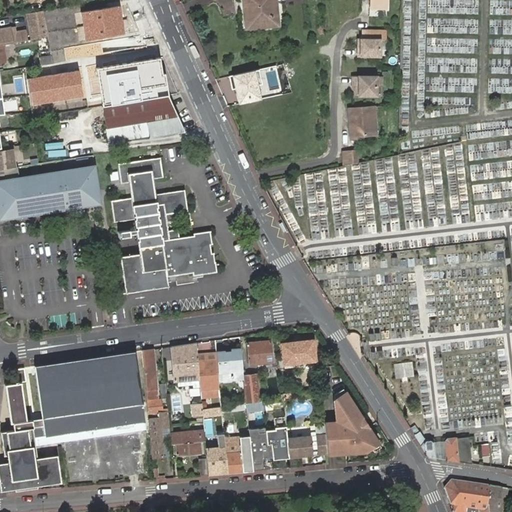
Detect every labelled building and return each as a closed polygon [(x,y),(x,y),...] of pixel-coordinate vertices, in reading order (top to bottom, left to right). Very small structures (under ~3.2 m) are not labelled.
[(274,0),(242,0),(243,5),(245,4),(248,31),(277,29),(274,0)] [(120,5),(80,12),(85,41),(126,34),(120,5)] [(46,19),(44,11),(28,14),(29,22),(46,19)] [(13,43),(49,37),(46,19),(29,22),(31,36),(13,39),(13,43)] [(0,44),(13,43),(13,39),(10,28),(0,29),(0,44)] [(379,41),(357,40),(357,51),(359,50),(359,57),(379,57),(379,41)] [(40,65),(53,63),(52,56),(40,58),(40,65)] [(159,57),(96,68),(102,106),(167,96),(164,73),(161,73),(159,57)] [(22,69),(10,71),(11,78),(23,77),(22,69)] [(79,70),(27,79),(31,105),(84,96),(79,70)] [(375,78),(351,77),(351,86),(354,86),(354,92),(354,97),(375,97),(375,87),(375,78)] [(186,132),(169,95),(167,96),(102,106),(106,129),(147,122),(150,138),(186,132)] [(347,137),(358,137),(372,137),(371,109),(347,109),(347,137)] [(108,143),(150,138),(147,122),(106,129),(108,143)] [(351,150),(352,165),(360,163),(359,149),(351,150)] [(341,151),(342,167),(352,165),(351,150),(341,151)] [(0,169),(10,168),(14,167),(12,151),(0,153),(0,152),(0,169)] [(152,183),(163,181),(160,160),(117,166),(119,188),(127,187),(152,183)] [(17,167),(0,169),(0,220),(25,216),(100,207),(93,166),(19,177),(17,167)] [(152,183),(127,187),(130,202),(155,198),(152,183)] [(155,198),(130,202),(107,205),(111,226),(133,224),(138,259),(119,262),(125,295),(169,288),(167,279),(193,275),(194,279),(217,275),(214,256),(210,256),(209,248),(213,247),(211,233),(193,236),(194,239),(179,242),(175,217),(188,215),(185,194),(155,198)] [(271,342),(247,345),(249,364),(273,362),(271,342)] [(314,342),(283,345),(286,369),(306,367),(305,362),(315,361),(314,342)] [(197,344),(171,347),(175,382),(200,379),(198,361),(198,354),(197,344)] [(216,350),(216,352),(217,359),(219,377),(231,376),(236,379),(244,378),(244,376),(241,348),(232,348),(232,351),(227,351),(227,349),(216,350)] [(154,350),(142,352),(147,400),(158,399),(154,350)] [(198,361),(200,379),(201,390),(202,394),(201,395),(202,397),(220,395),(220,393),(220,387),(219,383),(219,377),(217,359),(216,352),(198,354),(198,361)] [(135,353),(35,368),(40,400),(43,420),(40,421),(41,425),(14,426),(15,434),(1,436),(4,457),(7,458),(34,454),(30,430),(44,428),(45,438),(142,423),(145,423),(142,404),(143,404),(135,353)] [(413,361),(394,363),(396,379),(415,377),(413,361)] [(26,369),(15,371),(17,386),(5,388),(7,401),(19,402),(26,401),(23,383),(28,383),(26,369)] [(245,380),(247,404),(249,404),(260,402),(257,375),(244,376),(244,378),(245,380)] [(334,395),(335,400),(346,393),(343,389),(334,395)] [(338,423),(325,424),(326,435),(327,440),(328,456),(365,452),(371,448),(378,443),(346,393),(335,400),(338,423)] [(158,399),(147,400),(148,416),(160,414),(158,399)] [(29,422),(26,401),(19,402),(7,401),(10,426),(14,426),(41,425),(40,421),(29,422)] [(249,404),(250,412),(264,411),(263,402),(260,402),(249,404)] [(267,412),(281,410),(280,403),(266,405),(267,412)] [(203,410),(202,405),(192,406),(194,416),(203,415),(203,410)] [(203,415),(204,418),(213,417),(212,409),(203,410),(203,415)] [(148,416),(153,459),(163,458),(161,430),(170,429),(169,426),(168,416),(164,416),(164,414),(160,414),(148,416)] [(276,431),(266,431),(267,435),(267,436),(268,446),(271,446),(272,456),(273,458),(273,460),(289,459),(287,439),(285,418),(274,419),(276,431)] [(266,428),(249,430),(250,435),(253,472),(264,471),(263,459),(273,458),(272,456),(271,446),(268,446),(267,436),(267,435),(266,431),(266,428)] [(170,434),(171,445),(175,445),(177,456),(202,454),(201,443),(206,442),(205,431),(170,434)] [(428,453),(438,448),(433,439),(428,442),(422,431),(417,433),(428,453)] [(207,459),(209,476),(228,474),(226,447),(225,437),(224,433),(217,434),(218,448),(206,449),(207,459)] [(226,447),(228,474),(244,473),(241,453),(251,452),(250,435),(239,436),(225,437),(226,447)] [(327,440),(326,435),(318,436),(320,456),(328,456),(327,440)] [(287,439),(290,459),(314,457),(312,436),(287,439)] [(445,440),(447,459),(491,465),(490,443),(476,444),(475,436),(457,437),(457,436),(447,437),(445,440)] [(378,443),(371,448),(374,452),(381,447),(378,443)] [(31,467),(40,465),(39,459),(35,460),(34,457),(15,459),(7,458),(4,457),(5,465),(0,465),(0,481),(2,492),(15,489),(14,478),(7,479),(6,471),(25,469),(26,474),(32,474),(31,467)] [(44,465),(46,485),(62,483),(59,457),(39,459),(40,465),(44,465)] [(199,460),(201,477),(209,476),(207,459),(199,460)] [(15,492),(39,490),(39,486),(42,485),(41,473),(40,465),(31,467),(32,474),(26,474),(25,469),(6,471),(7,479),(14,478),(15,489),(15,492)] [(444,489),(453,511),(502,511),(506,490),(452,481),(444,489)]
